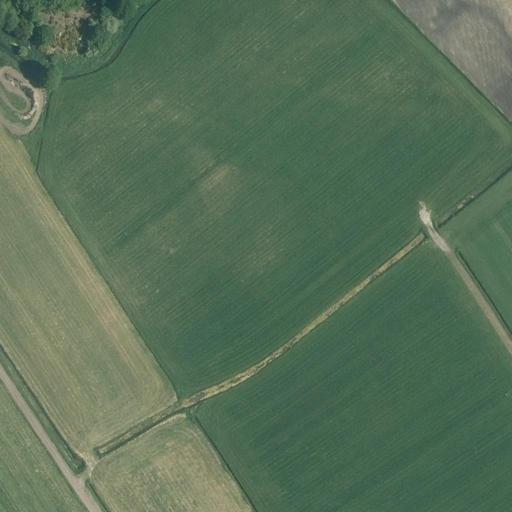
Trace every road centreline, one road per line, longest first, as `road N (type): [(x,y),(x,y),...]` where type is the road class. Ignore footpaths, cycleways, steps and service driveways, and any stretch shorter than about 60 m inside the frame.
road 1 (track): [(93,511),(0,371)]
road 2 (track): [(511,349),(439,237)]
